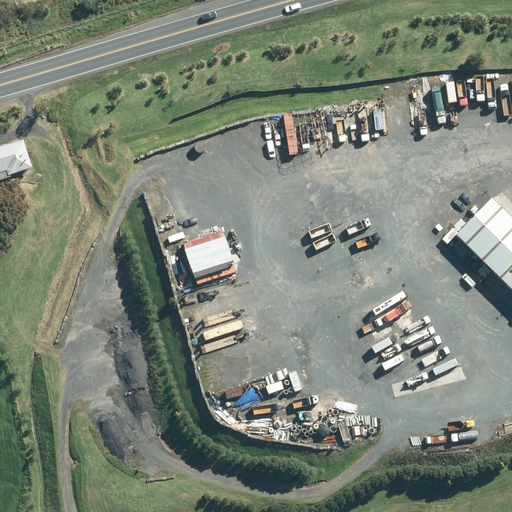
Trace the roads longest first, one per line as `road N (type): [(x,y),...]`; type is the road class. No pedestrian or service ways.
road 1 (track): [(511,405),(400,424),(323,490),(273,493),(160,463),(125,434),(103,397),(85,385),(58,383)]
road 2 (track): [(71,511),(56,392),(74,312),(98,246),(131,198),(183,175)]
road 3 (secondary): [(304,0),(0,84)]
road 4 (unknown): [(494,408),(365,157)]
